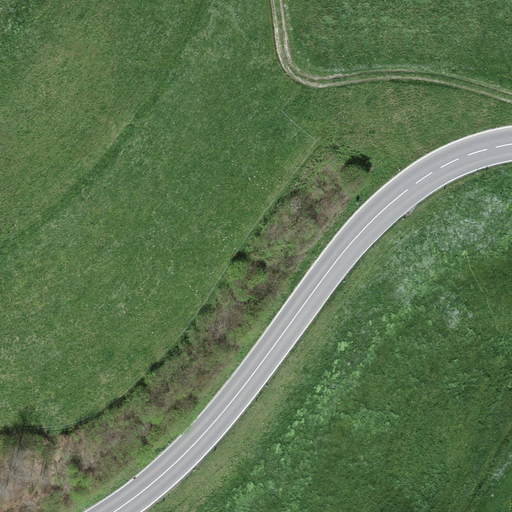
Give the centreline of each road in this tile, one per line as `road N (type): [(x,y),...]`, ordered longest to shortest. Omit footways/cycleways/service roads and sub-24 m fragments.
road 1 (tertiary): [(511,143),(427,175),(371,220),(222,410),(112,511)]
road 2 (track): [(275,0),(281,49),(304,76),(428,75),(511,97)]
